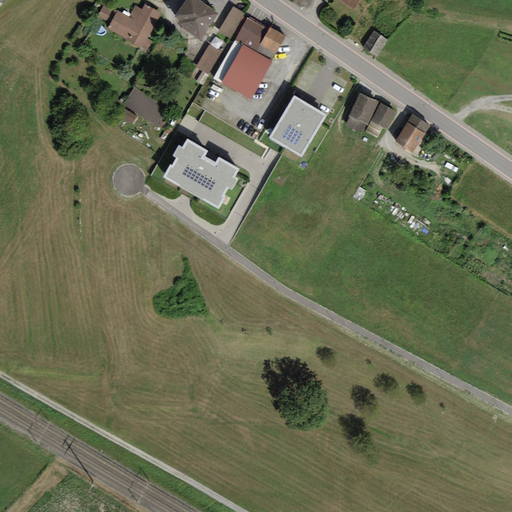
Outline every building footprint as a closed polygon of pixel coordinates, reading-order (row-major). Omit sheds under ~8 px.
[(219,10),(205,0),(182,0),(174,12),(179,16),(176,20),(199,37),(219,10)] [(161,12),(144,3),(142,8),(135,4),(129,16),(117,9),(116,11),(110,22),(107,27),(147,49),(151,41),(146,38),(161,12)] [(116,11),(104,4),(98,15),(110,22),(116,11)] [(245,13),(233,5),(218,29),(230,37),(245,13)] [(268,28),(248,16),(234,39),(242,44),(256,51),(260,44),(259,44),(268,28)] [(268,28),(259,44),(260,44),(275,52),(285,34),(270,26),(268,28)] [(374,30),(363,46),(376,56),(388,40),(374,30)] [(221,82),(222,81),(242,44),(234,39),(213,78),(221,82)] [(242,44),(222,81),(250,97),(271,60),(256,51),(242,44)] [(208,73),(221,52),(209,45),(196,66),(208,73)] [(134,88),(123,104),(156,126),(167,109),(134,88)] [(359,91),(345,125),(361,132),(378,99),(359,91)] [(326,111),(294,93),(270,134),(301,153),(326,111)] [(380,101),(371,120),(386,127),(394,109),(380,101)] [(136,116),(124,108),(120,115),(132,122),(136,116)] [(410,112),(393,139),(412,150),(429,124),(410,112)] [(206,147),(187,137),(183,144),(179,142),(173,153),(177,155),(172,163),(171,162),(163,175),(177,183),(176,184),(203,199),(204,196),(218,204),(224,194),(222,193),(227,183),(232,186),(237,177),(232,175),(237,166),(219,156),(217,161),(203,153),(206,147)]
